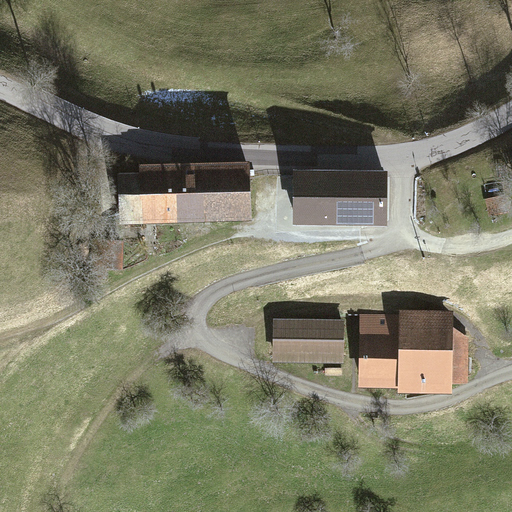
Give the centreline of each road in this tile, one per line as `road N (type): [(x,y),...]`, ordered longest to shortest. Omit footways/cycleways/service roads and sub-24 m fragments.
road 1 (residential): [(400,156),(401,243),(219,289),(196,310),(196,330),(249,368),(356,405),(421,416),(511,370)]
road 2 (track): [(41,325),(236,232),(367,235),(458,252),(511,236)]
road 3 (tertiary): [(0,88),(85,128),(168,151),(400,156)]
road 4 (track): [(196,330),(107,405),(55,511)]
road 5 (tertiary): [(400,156),(467,139),(511,112)]
